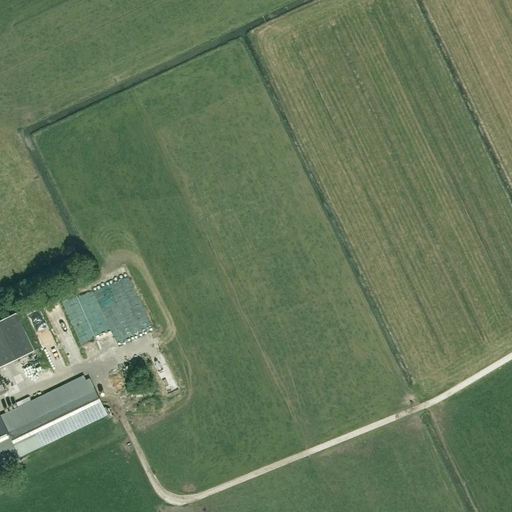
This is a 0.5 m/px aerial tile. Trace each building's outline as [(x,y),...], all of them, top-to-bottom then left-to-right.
[(134,333),(154,324),(130,269),(110,278),(134,333)] [(100,294),(106,291),(102,284),(97,287),(100,294)] [(51,306),(72,359),(83,355),(62,302),(51,306)] [(50,313),(44,314),(43,309),(36,311),(47,350),(59,347),(50,313)] [(104,317),(97,320),(102,334),(110,332),(104,317)] [(0,375),(36,359),(18,321),(0,329),(0,375)] [(171,389),(179,385),(167,358),(158,362),(171,389)] [(0,467),(20,458),(19,457),(106,414),(89,379),(86,381),(83,376),(0,417),(0,467)] [(140,403),(159,394),(154,383),(135,392),(140,403)]
